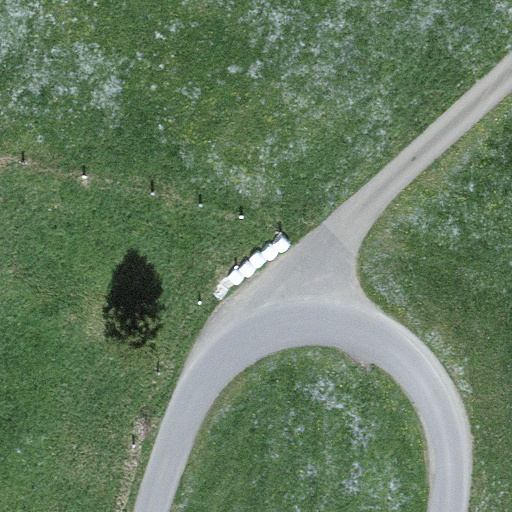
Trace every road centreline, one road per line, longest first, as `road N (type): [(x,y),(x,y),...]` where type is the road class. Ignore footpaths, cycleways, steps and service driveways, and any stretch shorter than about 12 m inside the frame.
road 1 (unclassified): [(448,511),(451,455),(429,390),(402,359),(325,324),(264,332),(211,373),(189,408),(151,511)]
road 2 (track): [(511,69),(344,230),(293,326)]
